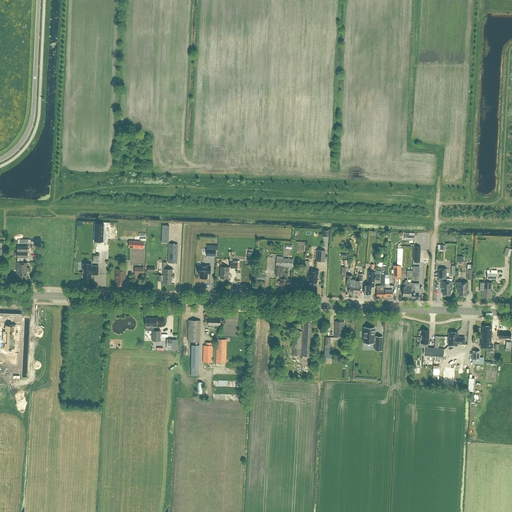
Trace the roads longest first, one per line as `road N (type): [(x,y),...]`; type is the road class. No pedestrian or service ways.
road 1 (tertiary): [(511,313),(0,294)]
road 2 (secondary): [(0,159),(31,123),(38,0)]
